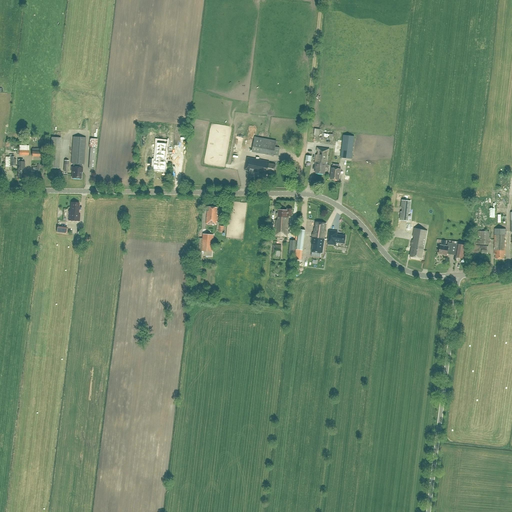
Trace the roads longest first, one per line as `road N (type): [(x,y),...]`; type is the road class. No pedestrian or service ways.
road 1 (tertiary): [(458,275),(405,270),(359,222),(310,194),(0,190)]
road 2 (unclassified): [(430,511),(458,275)]
road 3 (track): [(295,193),(321,0)]
